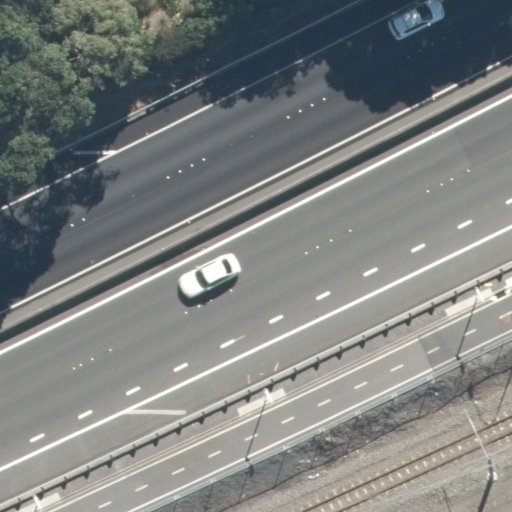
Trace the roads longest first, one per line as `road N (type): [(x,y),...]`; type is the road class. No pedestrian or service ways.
road 1 (trunk): [(0,255),(511,3)]
road 2 (trunk): [(511,174),(0,417)]
